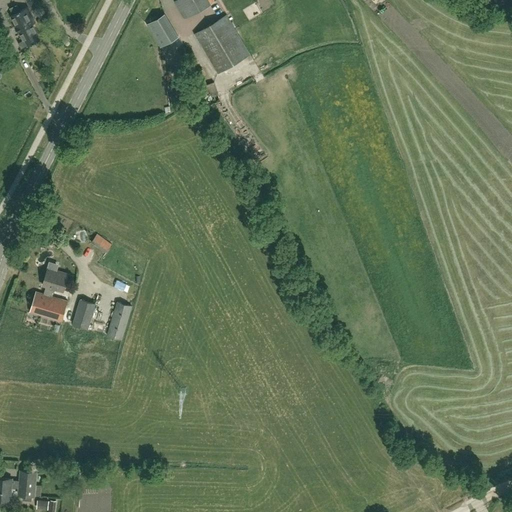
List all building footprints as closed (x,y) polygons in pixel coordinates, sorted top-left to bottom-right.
[(211,4),(208,0),(175,0),(186,19),(187,19),(187,18),(211,4)] [(29,46),(30,45),(32,46),(36,44),(35,42),(40,40),(33,25),(36,23),(28,7),(11,15),(24,41),(26,40),(29,46)] [(161,47),(178,37),(165,13),(147,23),(161,47)] [(218,73),(250,54),(227,15),(195,34),(218,73)] [(91,242),(106,253),(112,244),(97,234),(91,242)] [(63,291),(68,274),(56,271),(56,272),(48,269),(43,285),(46,286),(44,294),(36,292),(30,312),(62,322),(68,301),(52,296),(55,289),(63,291)] [(96,332),(102,309),(95,307),(96,303),(80,299),(73,325),(96,332)] [(122,340),(133,306),(117,301),(107,335),(122,340)] [(21,471),(20,481),(19,488),(19,494),(23,495),(22,501),(32,502),(32,500),(34,501),(35,496),(41,496),(41,486),(35,485),(37,472),(21,471)] [(20,481),(12,480),(12,479),(0,478),(0,499),(10,500),(11,487),(19,488),(20,481)] [(49,501),(40,500),(39,508),(48,509),(49,501)] [(54,511),(56,501),(51,500),(48,511),(54,511)]
